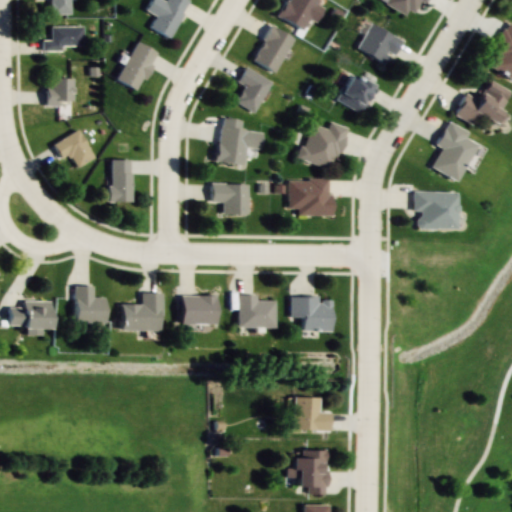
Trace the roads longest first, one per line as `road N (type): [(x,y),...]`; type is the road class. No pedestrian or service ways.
road 1 (residential): [(365,511),(374,174),(471,0)]
road 2 (residential): [(368,260),(110,251),(49,216)]
road 3 (residential): [(164,254),(169,118),(236,0)]
